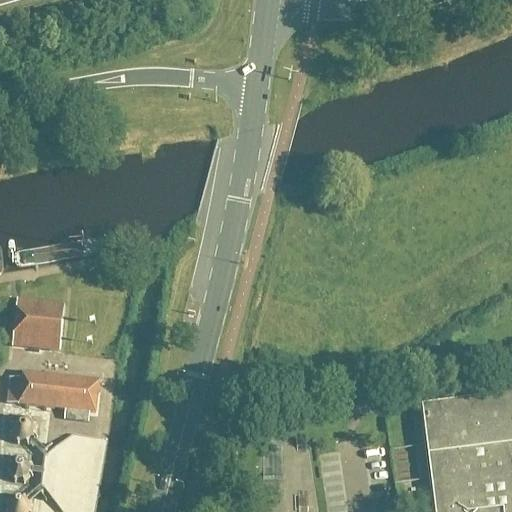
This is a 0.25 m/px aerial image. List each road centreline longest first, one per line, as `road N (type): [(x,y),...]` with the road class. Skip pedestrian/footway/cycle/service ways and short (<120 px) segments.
road 1 (tertiary): [(162,511),(236,217),(257,87)]
road 2 (trunk): [(0,100),(136,77),(257,87)]
road 3 (trunk): [(267,16),(382,15),(441,0)]
